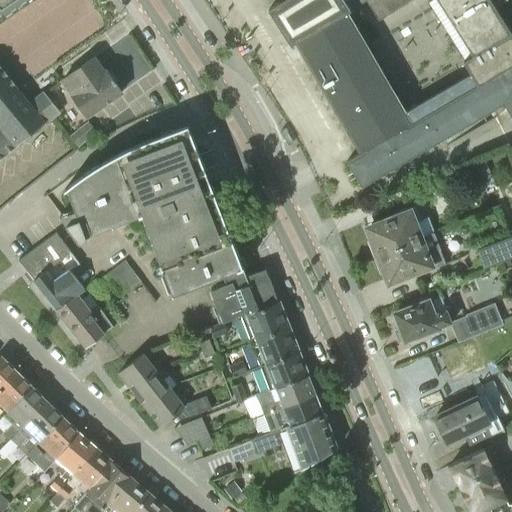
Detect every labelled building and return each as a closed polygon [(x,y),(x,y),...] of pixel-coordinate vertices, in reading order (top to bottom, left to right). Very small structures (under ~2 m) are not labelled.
[(0,0),(0,16),(23,0),(0,0)] [(280,0),(281,1),(269,9),(291,45),(296,42),(360,153),(347,160),(362,186),(371,181),(442,139),(494,109),(504,102),(511,116),(511,31),(511,32),(495,6),(504,0),(280,0)] [(95,57),(62,80),(87,116),(122,92),(116,84),(117,80),(113,74),(110,74),(107,70),(105,71),(95,57)] [(0,123),(2,126),(0,127),(0,159),(60,113),(44,92),(29,105),(0,67),(0,123)] [(79,149),(98,134),(89,121),(69,137),(79,149)] [(212,281),(246,267),(247,267),(243,257),(240,259),(226,221),(234,218),(228,202),(219,205),(212,185),(188,126),(153,138),(136,145),(118,154),(101,164),(82,176),(65,189),(65,190),(67,188),(75,209),(61,215),(61,214),(60,214),(60,215),(60,216),(61,216),(78,239),(81,241),(84,241),(86,238),(87,235),(139,215),(140,216),(143,214),(173,293),(172,293),(172,294),(173,294),(207,281),(207,282),(211,281),(212,281)] [(475,163),(452,171),(458,184),(469,180),(470,184),(492,176),(485,159),(475,163)] [(417,220),(422,218),(417,205),(392,214),(393,218),(368,227),(372,238),(366,241),(372,256),(424,237),(417,220)] [(57,231),(19,260),(60,313),(79,298),(82,296),(79,291),(83,288),(69,268),(80,260),(71,249),(57,231)] [(424,237),(372,256),(379,274),(385,271),(389,282),(414,272),(416,277),(446,265),(434,233),(424,237)] [(511,258),(511,235),(476,250),(484,269),(511,258)] [(511,265),(510,259),(503,262),(506,269),(511,266),(511,265)] [(105,274),(114,285),(133,271),(125,260),(105,274)] [(240,315),(279,300),(272,284),(266,268),(249,275),(246,267),(212,281),(214,288),(210,289),(219,309),(214,311),(219,323),(240,315)] [(133,271),(114,285),(121,296),(141,281),(133,271)] [(406,340),(451,322),(439,293),(394,311),(406,340)] [(79,298),(60,313),(85,346),(86,347),(102,335),(102,334),(113,326),(99,305),(89,312),(79,298)] [(290,327),(279,300),(240,315),(250,339),(268,332),(270,335),(290,327)] [(466,315),(451,322),(454,329),(459,342),(483,332),(503,324),(501,320),(494,302),(465,314),(466,315)] [(213,338),(227,333),(224,324),(210,329),(213,338)] [(268,332),(250,339),(260,366),(299,351),(290,327),(270,335),(268,332)] [(198,343),(201,351),(212,346),(209,339),(198,343)] [(212,346),(201,351),(205,358),(215,354),(212,346)] [(299,351),(260,366),(269,388),(308,374),(299,351)] [(156,371),(161,369),(154,360),(151,363),(143,353),(118,372),(132,390),(156,371)] [(0,387),(17,371),(1,355),(0,355),(0,387)] [(233,377),(247,372),(243,361),(230,365),(233,377)] [(146,407),(170,388),(163,379),(167,376),(161,369),(156,371),(132,390),(146,407)] [(0,387),(0,403),(2,402),(10,410),(33,387),(17,371),(0,387)] [(264,412),(315,392),(308,374),(269,388),(256,393),(264,412)] [(237,402),(247,398),(241,383),(231,387),(237,402)] [(5,432),(11,438),(48,401),(33,387),(10,410),(17,416),(12,421),(14,423),(5,432)] [(177,398),(170,388),(146,407),(160,425),(181,409),(188,418),(211,409),(206,396),(188,403),(181,395),(177,398)] [(264,412),(271,431),(322,411),(315,392),(264,412)] [(476,396),(434,417),(446,442),(464,434),(468,444),(503,428),(496,414),(487,418),(476,396)] [(2,447),(0,448),(0,451),(5,457),(17,445),(24,438),(33,447),(63,416),(48,401),(11,438),(2,447)] [(271,431),(228,448),(233,462),(292,439),(303,468),(337,448),(322,411),(271,431)] [(33,447),(26,454),(32,460),(36,456),(48,467),(57,457),(79,432),(63,416),(33,447)] [(206,428),(183,438),(187,445),(197,440),(209,435),(206,428)] [(61,472),(50,485),(57,491),(96,447),(79,432),(57,457),(66,464),(59,471),(61,472)] [(209,435),(197,440),(201,449),(213,444),(209,435)] [(96,447),(57,491),(50,500),(57,507),(65,498),(64,497),(75,484),(77,486),(82,479),(91,487),(113,461),(96,447)] [(482,449),(449,465),(461,489),(495,474),(482,449)] [(113,461),(91,487),(85,494),(95,502),(85,511),(98,511),(99,511),(108,501),(130,476),(113,461)] [(495,474),(461,489),(468,505),(471,511),(479,511),(490,507),(492,511),(511,511),(511,504),(509,504),(495,474)] [(108,501),(99,511),(101,511),(112,511),(115,508),(120,511),(134,511),(151,493),(130,476),(108,501)] [(232,481),(222,489),(230,499),(240,492),(232,481)] [(151,493),(134,511),(162,511),(167,507),(151,493)] [(1,494),(0,494),(0,510),(1,511),(10,504),(1,494)]
